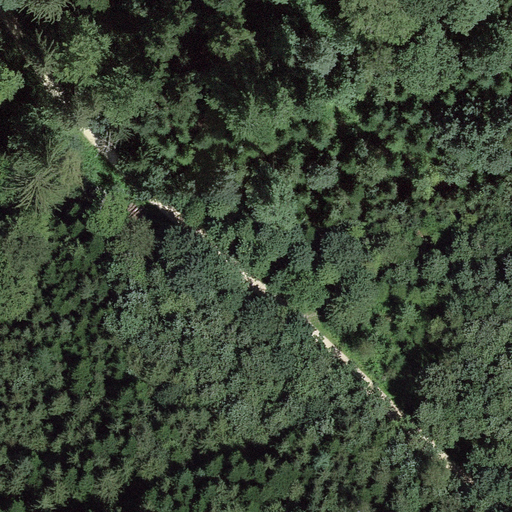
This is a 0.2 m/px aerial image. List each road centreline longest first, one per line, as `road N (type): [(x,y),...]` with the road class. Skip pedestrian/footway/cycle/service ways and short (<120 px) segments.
road 1 (track): [(0,1),(30,54),(120,166),(506,511)]
road 2 (track): [(308,329),(348,290),(359,267),(368,208),(367,102),(411,0)]
